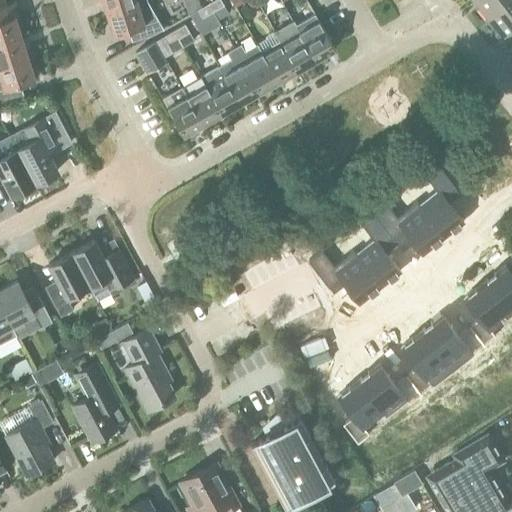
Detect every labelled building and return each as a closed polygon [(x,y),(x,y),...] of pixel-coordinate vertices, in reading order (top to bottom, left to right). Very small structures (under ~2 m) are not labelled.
[(102,0),(107,13),(145,0),(102,0)] [(132,41),(151,35),(165,28),(147,0),(145,0),(107,13),(113,34),(128,29),(132,41)] [(212,0),(207,3),(212,11),(224,4),(221,0),(212,0)] [(489,20),(511,1),(511,0),(474,0),(474,1),(489,20)] [(511,1),(489,20),(503,38),(511,30),(511,1)] [(0,43),(22,37),(15,15),(11,17),(7,3),(0,5),(0,43)] [(202,16),(212,11),(207,3),(198,9),(202,16)] [(296,24),(316,59),(335,48),(315,14),(296,24)] [(294,22),(275,33),(280,42),(296,70),(316,59),(296,24),(294,22)] [(174,30),(184,47),(195,41),(185,23),(174,30)] [(174,30),(163,36),(174,54),(184,47),(174,30)] [(0,65),(28,56),(22,37),(0,43),(0,65)] [(156,40),(136,52),(147,72),(167,61),(156,40)] [(277,81),(296,70),(280,42),(261,53),(277,81)] [(258,92),(277,81),(261,53),(257,45),(247,50),(243,44),(234,49),(258,92)] [(232,58),(219,66),(223,74),(240,102),(258,92),(234,49),(229,52),(232,58)] [(0,65),(0,103),(24,95),(20,83),(35,78),(28,56),(0,65)] [(200,76),(205,85),(221,113),(240,102),(223,74),(219,66),(200,76)] [(187,95),(203,123),(221,113),(205,85),(200,76),(182,87),(187,95)] [(182,87),(162,98),(183,135),(203,123),(187,95),(182,87)] [(46,147),(58,141),(61,147),(73,140),(59,114),(47,120),(45,117),(10,136),(17,148),(35,182),(58,170),(46,147)] [(35,182),(17,148),(4,155),(0,147),(0,182),(5,180),(12,195),(35,182)] [(419,205),(443,237),(464,221),(449,202),(460,193),(455,187),(456,186),(436,161),(422,171),(437,191),(419,205)] [(385,200),(372,210),(397,242),(408,234),(423,253),(443,237),(419,205),(416,201),(416,202),(397,216),(385,200)] [(357,254),(355,254),(356,255),(380,286),(400,270),(386,251),(397,242),(372,210),(359,220),(374,240),(357,254)] [(94,239),(72,251),(90,285),(95,294),(108,288),(109,290),(134,276),(122,254),(107,262),(94,239)] [(321,250),(308,260),(328,286),(328,285),(333,292),(345,283),(360,302),(380,286),(356,255),(355,254),(357,254),(354,250),(353,251),(334,265),(322,249),(321,250)] [(76,292),(90,285),(72,251),(48,263),(61,286),(49,293),(61,315),(73,309),(69,301),(79,296),(76,292)] [(511,273),(505,265),(485,281),(510,313),(511,310),(511,273)] [(17,280),(0,289),(0,303),(11,324),(17,336),(18,338),(41,326),(41,327),(52,321),(38,296),(28,301),(17,280)] [(485,281),(465,297),(480,317),(469,325),(484,345),(496,336),(490,328),(510,313),(485,281)] [(0,344),(17,336),(11,324),(0,303),(0,344)] [(442,314),(422,330),(453,369),(455,368),(484,345),(469,325),(458,334),(442,314)] [(96,321),(82,329),(90,343),(105,335),(96,321)] [(148,328),(123,341),(134,363),(125,368),(147,410),(172,397),(173,392),(162,371),(166,369),(157,352),(160,350),(148,328)] [(422,330),(402,346),(417,366),(406,375),(421,394),(452,369),(453,369),(422,330)] [(86,398),(73,405),(91,440),(116,427),(101,399),(114,392),(97,360),(73,373),(86,398)] [(379,363),(359,379),(383,411),(382,411),(385,415),(406,399),(409,403),(421,394),(406,375),(395,383),(379,363)] [(21,378),(26,387),(36,381),(32,372),(21,378)] [(349,409),(338,417),(343,424),(357,443),(369,434),(363,426),(382,411),(383,411),(359,379),(338,395),(349,409)] [(28,405),(0,419),(0,423),(6,434),(27,474),(54,460),(40,435),(44,433),(41,427),(53,420),(41,398),(28,405)] [(334,480),(300,417),(251,443),(285,507),(334,480)] [(402,424),(361,446),(379,477),(420,455),(402,424)] [(440,477),(431,482),(448,511),(511,511),(511,493),(506,497),(489,468),(505,459),(489,433),(454,454),(456,457),(435,469),(440,477)] [(238,505),(216,462),(180,481),(193,504),(187,507),(190,511),(211,511),(223,506),(226,511),(238,505)] [(416,469),(395,481),(403,496),(424,483),(416,469)] [(154,511),(147,499),(122,511),(154,511)]
